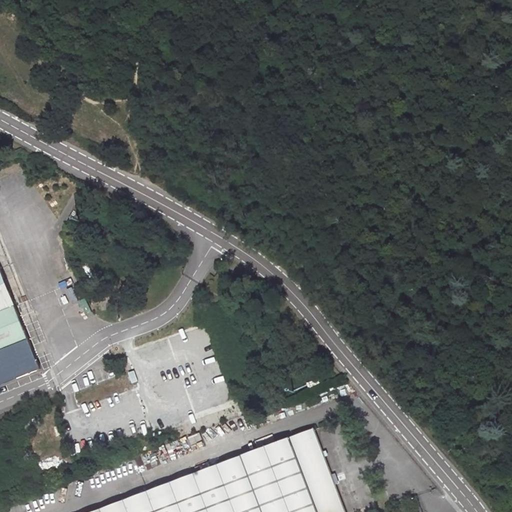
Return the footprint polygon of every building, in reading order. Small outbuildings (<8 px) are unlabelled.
[(238,147),(222,136),(212,149),(228,161),(238,147)] [(0,266),(0,312),(16,306),(0,266)] [(0,349),(29,338),(16,306),(0,312),(0,349)] [(29,338),(0,349),(0,382),(41,366),(29,338)] [(319,377),(308,381),(311,389),(323,385),(319,377)] [(349,511),(319,431),(97,511),(349,511)]
